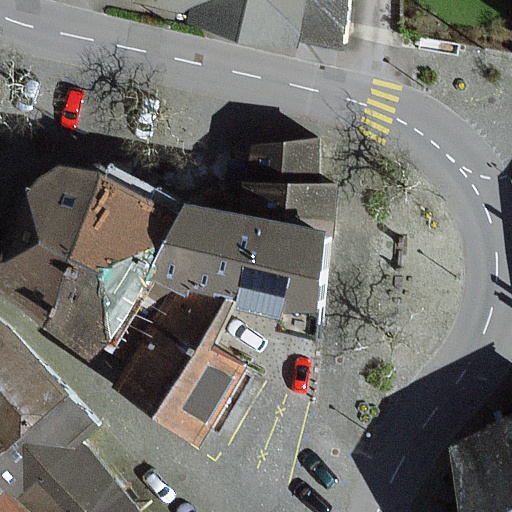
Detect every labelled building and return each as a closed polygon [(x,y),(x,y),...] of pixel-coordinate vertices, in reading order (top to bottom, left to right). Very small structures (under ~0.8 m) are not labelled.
[(162,0),(198,5),(196,18),(336,39),(341,0),(162,0)] [(243,184),(243,213),(328,231),(334,231),(334,218),(334,185),(320,185),(321,146),(253,145),(253,184),(243,184)] [(1,283),(96,352),(107,344),(151,280),(181,217),(117,182),(105,175),(65,166),(40,187),(37,189),(5,273),(1,283)] [(243,213),(190,203),(181,217),(151,280),(180,286),(237,298),(258,304),(287,312),(291,306),(323,306),(328,231),(243,213)] [(237,298),(180,286),(151,280),(107,344),(121,355),(132,364),(120,383),(152,404),(203,437),(248,367),(209,344),(237,298)] [(0,438),(13,450),(68,389),(15,331),(0,317),(0,438)] [(13,450),(0,438),(0,482),(6,488),(24,504),(84,438),(101,419),(68,389),(13,450)] [(509,511),(511,511),(511,415),(455,445),(465,511),(509,511)] [(32,511),(99,511),(124,485),(84,438),(24,504),(32,511)] [(99,511),(148,511),(124,485),(99,511)] [(32,511),(24,504),(6,488),(0,494),(0,511),(32,511)]
